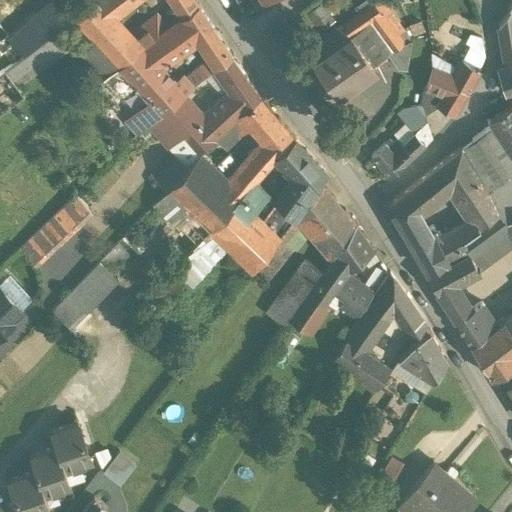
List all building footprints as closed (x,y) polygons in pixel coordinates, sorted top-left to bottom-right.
[(51,0),(8,39),(24,57),(57,31),(74,18),(59,0),(51,0)] [(99,0),(99,1),(113,18),(134,0),(99,0)] [(193,0),(182,0),(175,6),(183,18),(198,7),(193,0)] [(113,18),(99,1),(76,19),(92,38),(119,67),(120,68),(142,50),(130,36),(113,18)] [(373,4),(342,27),(349,38),(350,37),(372,68),(373,67),(374,68),(387,59),(386,58),(388,56),(403,45),(373,4)] [(175,6),(130,36),(142,50),(183,18),(175,6)] [(183,18),(142,50),(160,70),(167,64),(168,66),(170,64),(169,63),(198,41),(210,59),(224,47),(198,7),(183,18)] [(509,10),(498,26),(501,44),(511,42),(511,15),(509,11),(509,10)] [(341,29),(325,40),(331,49),(348,37),(341,29)] [(24,57),(5,72),(18,90),(70,50),(57,31),(24,57)] [(483,57),(481,39),(470,36),(466,44),(470,46),(469,49),(462,61),(478,70),(484,57),(483,57)] [(332,50),(315,63),(319,69),(338,95),(373,69),(372,68),(350,37),(349,38),(332,50)] [(308,53),(315,63),(332,50),(331,49),(325,40),(308,53)] [(403,45),(388,56),(398,70),(406,71),(411,42),(403,45)] [(511,42),(501,44),(505,66),(496,68),(504,94),(511,91),(511,42)] [(224,47),(210,59),(210,60),(218,69),(231,58),(224,47)] [(160,70),(142,50),(120,68),(136,87),(151,103),(162,116),(183,97),(173,84),(160,70)] [(458,69),(431,56),(432,69),(452,79),(458,69)] [(259,99),(231,58),(218,69),(233,93),(230,97),(207,119),(219,137),(245,111),(246,112),(259,99)] [(210,60),(185,80),(194,88),(218,69),(210,60)] [(443,95),(438,105),(440,106),(454,114),(479,71),(478,70),(462,61),(458,69),(452,79),(443,95)] [(119,67),(104,80),(122,99),(136,87),(120,68),(119,67)] [(452,79),(432,69),(426,89),(443,95),(452,79)] [(182,77),(173,84),(183,97),(188,92),(193,89),(194,88),(185,80),(182,77)] [(443,95),(426,89),(424,91),(423,91),(420,104),(420,107),(422,107),(425,116),(440,106),(438,105),(443,95)] [(207,119),(195,106),(198,103),(192,97),(188,92),(183,97),(198,123),(201,127),(207,119)] [(162,116),(150,126),(170,148),(181,138),(198,123),(183,97),(162,116)] [(245,111),(219,137),(232,148),(250,130),(269,110),(259,99),(246,112),(245,111)] [(151,103),(126,125),(138,136),(150,126),(162,116),(151,103)] [(511,106),(511,107),(489,121),(511,156),(511,106)] [(420,107),(404,110),(402,111),(398,115),(414,134),(426,146),(432,140),(425,116),(422,107),(420,107)] [(265,146),(227,189),(238,200),(253,184),(252,183),(253,182),(276,159),(295,141),(269,110),(250,130),(265,146)] [(198,123),(181,138),(198,156),(219,137),(207,119),(201,127),(198,123)] [(390,142),(386,146),(385,145),(371,158),(390,179),(426,146),(414,134),(402,146),(398,141),(393,146),(390,142)] [(278,204),(295,217),(320,183),(326,177),(295,141),(276,159),(295,180),(278,204)] [(460,149),(390,207),(408,238),(423,228),(417,218),(448,192),(452,194),(472,221),(478,229),(499,213),(487,193),(478,179),(479,179),(460,149)] [(227,189),(197,159),(167,191),(209,232),(238,200),(227,189)] [(511,177),(487,193),(499,213),(505,222),(511,217),(511,177)] [(267,195),(253,182),(252,183),(253,184),(238,200),(251,212),(267,195)] [(355,225),(320,183),(295,217),(297,219),(311,235),(332,259),(334,255),(355,225)] [(209,232),(167,191),(153,205),(171,222),(172,222),(182,231),(197,246),(209,232)] [(76,196),(19,249),(35,266),(92,212),(76,196)] [(251,212),(238,200),(209,232),(252,274),(254,271),(280,240),(251,212)] [(470,234),(461,241),(467,251),(469,254),(468,255),(478,271),(488,264),(481,254),(511,231),(505,222),(499,213),(478,229),(470,234)] [(280,240),(254,271),(268,284),(311,235),(297,219),(280,240)] [(472,221),(464,227),(470,234),(478,229),(472,221)] [(355,225),(334,255),(336,256),(326,271),(341,280),(341,279),(346,271),(347,271),(374,251),(355,225)] [(462,225),(433,242),(423,228),(408,238),(429,274),(467,251),(461,241),(470,234),(464,227),(462,225)] [(182,231),(169,244),(186,260),(197,246),(182,231)] [(117,242),(99,261),(111,273),(129,254),(117,242)] [(468,255),(427,279),(437,294),(455,284),(478,271),(468,255)] [(304,258),(265,314),(286,329),(309,295),(325,273),(304,258)] [(99,261),(51,310),(68,327),(67,328),(69,329),(118,278),(117,277),(116,278),(111,273),(99,261)] [(325,273),(309,295),(324,305),(333,291),(341,280),(326,271),(325,273)] [(422,320),(390,275),(361,317),(381,329),(392,313),(401,328),(422,320)] [(357,291),(341,279),(341,280),(333,291),(346,299),(343,303),(346,306),(345,308),(358,317),(372,296),(360,287),(357,291)] [(455,284),(437,294),(445,308),(455,322),(472,311),(455,284)] [(0,287),(0,333),(12,322),(9,319),(20,309),(0,287)] [(309,295),(290,322),(310,335),(328,308),(324,305),(309,295)] [(472,311),(455,322),(471,347),(496,327),(482,305),(472,311)] [(361,317),(344,342),(364,353),(381,329),(361,317)] [(471,347),(470,348),(492,379),(508,369),(504,363),(511,356),(511,332),(504,321),(496,327),(471,347)] [(429,333),(414,342),(398,361),(423,376),(430,366),(431,365),(428,360),(441,352),(429,333)] [(364,353),(344,342),(333,360),(377,389),(388,372),(364,353)] [(441,352),(428,360),(431,365),(430,366),(423,376),(433,382),(446,361),(441,352)] [(77,420),(50,430),(55,445),(56,445),(64,471),(65,471),(91,462),(77,420)] [(55,445),(29,454),(34,470),(35,469),(43,495),(44,495),(70,487),(65,471),(64,471),(56,445),(55,445)] [(123,448),(106,469),(123,482),(139,461),(123,448)] [(461,511),(475,496),(433,461),(397,504),(407,511),(461,511)] [(34,470),(8,478),(18,511),(45,511),(49,511),(44,495),(43,495),(35,469),(34,470)] [(94,495),(80,511),(102,511),(101,511),(106,505),(94,495)]
